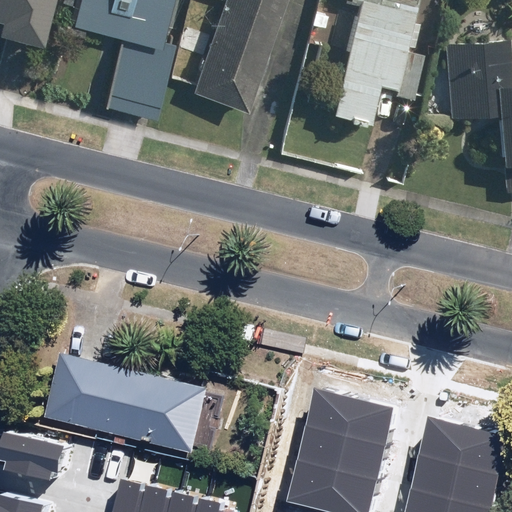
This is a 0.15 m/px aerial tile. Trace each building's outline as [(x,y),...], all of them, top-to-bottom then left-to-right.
[(53,0),(0,0),(0,19),(2,20),(0,26),(0,34),(41,45),(53,0)] [(80,0),(75,24),(126,36),(109,106),(154,117),(170,53),(159,51),(171,0),(80,0)] [(248,110),(285,0),(219,0),(189,90),(248,110)] [(357,0),(329,110),(367,120),(376,86),(415,96),(426,53),(406,48),(417,0),(357,0)] [(449,117),(497,114),(502,187),(511,185),(511,58),(511,37),(444,41),(449,117)] [(211,390),(63,354),(48,417),(196,453),(211,390)] [(391,407),(315,389),(306,426),(382,444),(391,407)] [(505,435),(429,417),(420,455),(496,473),(505,435)] [(382,444),(306,426),(297,464),(373,482),(382,444)] [(16,439),(10,464),(65,479),(72,453),(16,439)] [(496,473),(420,455),(411,492),(487,510),(496,473)] [(365,511),(373,482),(297,464),(288,501),(332,511),(365,511)] [(122,480),(114,511),(142,511),(149,487),(122,480)] [(149,487),(142,511),(171,511),(176,494),(149,487)] [(486,511),(487,510),(411,492),(405,511),(486,511)] [(176,494),(171,511),(200,511),(203,500),(176,494)] [(203,500),(200,511),(229,511),(230,507),(203,500)]
